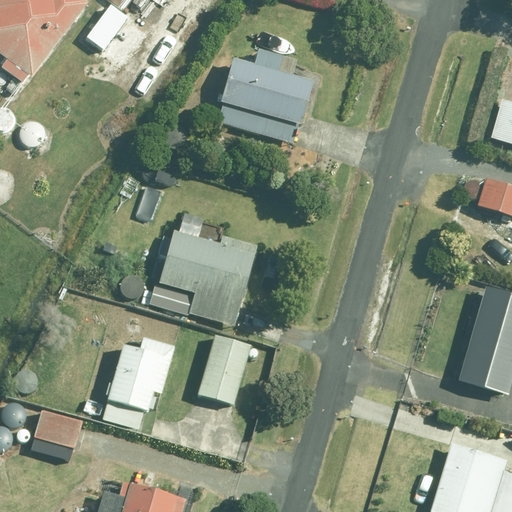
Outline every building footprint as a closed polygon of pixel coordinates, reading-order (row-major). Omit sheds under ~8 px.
[(0,0),(0,63),(26,84),(86,6),(78,0),(0,0)] [(105,0),(121,12),(130,0),(105,0)] [(289,77),(293,62),(257,53),(253,68),(231,63),(216,123),(293,142),(308,82),(289,77)] [(511,105),(500,102),(490,140),(511,146),(511,105)] [(0,136),(18,125),(5,106),(0,108),(0,136)] [(40,125),(17,126),(18,149),(41,148),(40,125)] [(511,219),(511,189),(484,181),(476,209),(511,219)] [(232,328),(254,253),(174,229),(151,304),(232,328)] [(511,299),(479,291),(456,383),(507,396),(511,377),(511,299)] [(284,323),(245,312),(239,332),(278,342),(284,323)] [(231,407),(249,349),(214,338),(196,396),(231,407)] [(172,350),(141,340),(137,352),(124,348),(100,421),(135,433),(142,412),(150,415),(172,350)] [(39,387),(21,370),(8,384),(25,401),(39,387)] [(80,427),(42,416),(35,442),(72,453),(80,427)] [(511,511),(511,479),(501,476),(505,466),(453,448),(431,511),(511,511)] [(179,511),(182,500),(123,487),(117,511),(179,511)]
